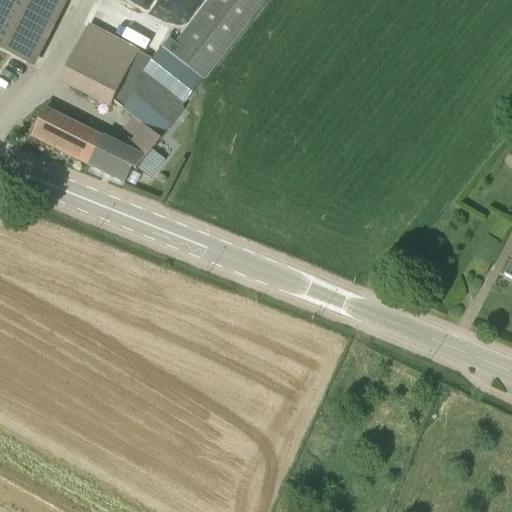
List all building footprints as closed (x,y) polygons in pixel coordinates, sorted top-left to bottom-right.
[(0,0),(0,51),(21,62),(28,65),(55,12),(62,15),(69,0),(0,0)] [(209,0),(175,44),(169,39),(153,60),(140,77),(134,87),(123,110),(132,117),(121,132),(137,141),(152,152),(176,120),(183,111),(181,109),(203,79),(204,80),(253,16),(265,0),(209,0)] [(139,53),(89,27),(61,81),(111,107),(114,103),(139,53)] [(153,60),(139,53),(114,103),(123,110),(134,87),(140,77),(153,60)] [(32,138),(78,161),(92,133),(46,110),(32,138)] [(103,138),(103,139),(92,133),(78,161),(90,167),(89,167),(125,185),(133,170),(137,171),(152,152),(137,141),(129,151),(103,138)]
